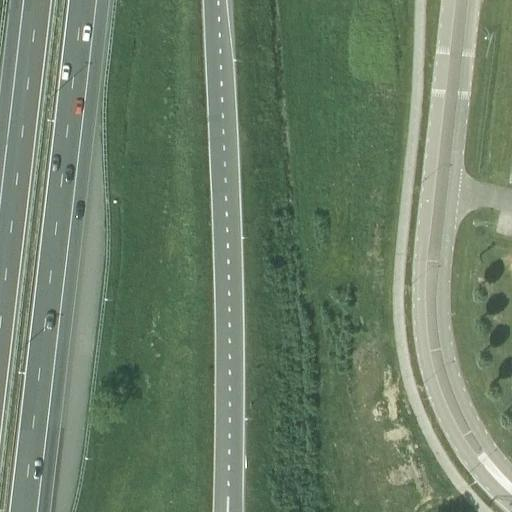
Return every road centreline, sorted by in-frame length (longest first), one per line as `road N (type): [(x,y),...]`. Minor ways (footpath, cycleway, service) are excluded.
road 1 (tertiary): [(447,0),(419,259),(420,338),(452,433),(511,503)]
road 2 (motorway): [(29,511),(88,0)]
road 3 (motorway): [(226,511),(229,292),(214,0)]
road 4 (tertiary): [(511,474),(468,414),(442,309),(473,0)]
road 5 (motorway): [(31,0),(0,263)]
